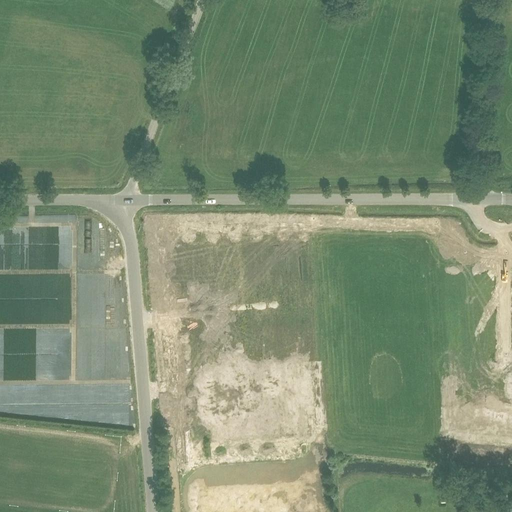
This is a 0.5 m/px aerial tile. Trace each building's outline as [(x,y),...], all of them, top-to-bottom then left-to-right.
[(193,266),(187,267),(189,281),(192,280),(193,294),(211,293),(210,279),(216,278),(216,276),(219,276),(218,266),(215,266),(215,264),(203,265),(203,262),(193,263),(193,266)] [(467,312),(456,312),(456,325),(477,325),(477,313),(485,313),(484,282),(466,283),(467,312)] [(240,297),(232,297),(233,312),(257,310),(256,299),(256,293),(240,294),(240,297)] [(491,349),(451,349),(451,359),(491,359),(491,349)] [(501,390),(500,390),(500,393),(501,393),(501,398),(500,398),(500,403),(501,403),(501,408),(501,410),(501,419),(506,419),(511,419),(511,418),(511,381),(510,381),(505,381),(505,382),(500,382),(501,390)] [(236,407),(200,410),(202,430),(209,429),(209,428),(214,428),(214,429),(219,428),(227,427),(234,426),(243,426),(246,426),(245,425),(244,406),(243,398),(266,397),(265,385),(225,388),(226,403),(235,402),(236,407)]
